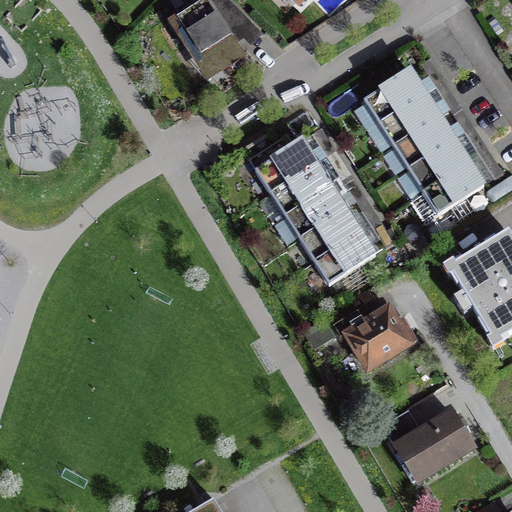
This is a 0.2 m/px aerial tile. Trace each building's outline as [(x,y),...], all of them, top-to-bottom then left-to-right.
[(206,0),(205,0),(177,19),(206,64),(216,58),(224,70),(244,58),(235,45),(244,39),(250,45),(261,35),(227,0),(211,0),(208,3),(206,0)] [(417,86),(409,73),(363,103),(438,216),(483,186),(476,175),(461,152),(447,130),(433,109),(417,86)] [(310,157),(300,143),(294,147),(286,135),(261,151),(269,164),(256,172),(329,286),(374,257),(367,246),(352,223),(338,201),(323,178),(310,157)] [(511,333),(511,240),(508,234),(449,271),(495,344),(511,333)] [(358,312),(333,327),(341,340),(347,336),(368,371),(402,351),(416,343),(402,320),(396,324),(388,310),(366,324),(358,312)] [(407,412),(381,427),(394,449),(397,448),(418,483),(473,449),(452,414),(420,433),(407,412)] [(219,511),(213,501),(194,511),(219,511)] [(499,511),(494,502),(477,511),(499,511)]
